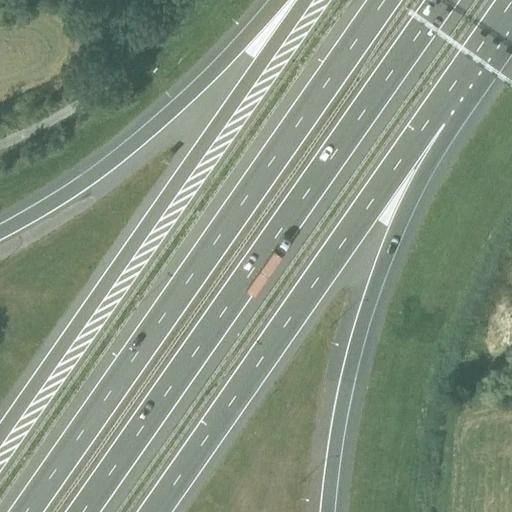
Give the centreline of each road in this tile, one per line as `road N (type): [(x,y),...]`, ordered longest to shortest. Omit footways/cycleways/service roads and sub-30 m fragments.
road 1 (motorway): [(383,0),(25,511)]
road 2 (motorway): [(83,511),(441,0)]
road 3 (motorway): [(299,0),(0,434)]
road 4 (motorway): [(155,511),(429,118)]
road 5 (motorway): [(327,511),(359,331),(429,118)]
road 6 (motorway): [(286,0),(194,98),(0,231)]
road 7 (motorway): [(429,118),(511,1)]
